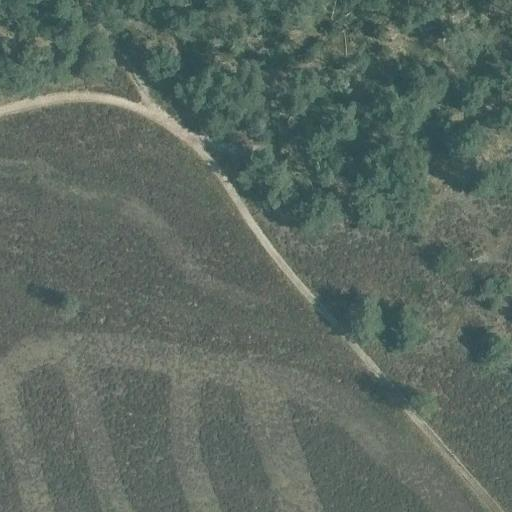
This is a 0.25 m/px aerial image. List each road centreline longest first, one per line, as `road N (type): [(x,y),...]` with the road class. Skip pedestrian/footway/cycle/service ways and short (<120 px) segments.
road 1 (track): [(193,140),(259,237),(492,511)]
road 2 (track): [(193,140),(245,151),(301,150),(511,99)]
road 3 (track): [(0,110),(54,96),(105,97),(159,114),(193,140)]
